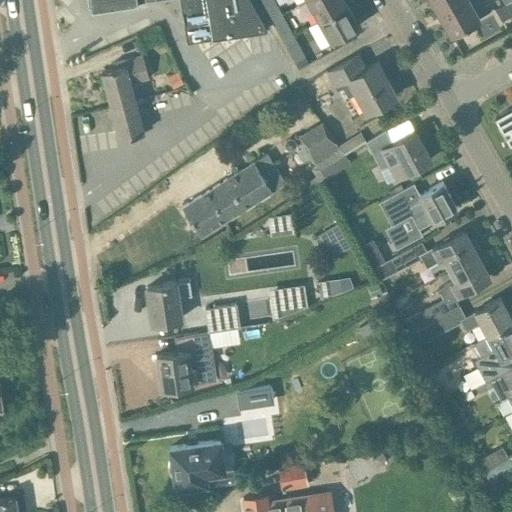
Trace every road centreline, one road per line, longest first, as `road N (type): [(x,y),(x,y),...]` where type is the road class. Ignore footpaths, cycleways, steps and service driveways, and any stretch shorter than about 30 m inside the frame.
road 1 (primary): [(108,511),(26,0)]
road 2 (primary): [(10,0),(91,511)]
road 3 (residential): [(511,219),(448,103)]
